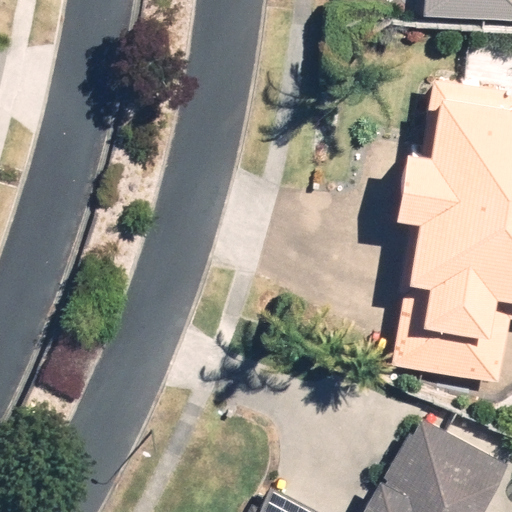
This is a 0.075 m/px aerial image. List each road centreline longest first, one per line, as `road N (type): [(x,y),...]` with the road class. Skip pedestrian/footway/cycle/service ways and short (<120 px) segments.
road 1 (residential): [(232,0),(190,183),(101,425),(49,511)]
road 2 (residential): [(0,344),(96,46),(99,0)]
